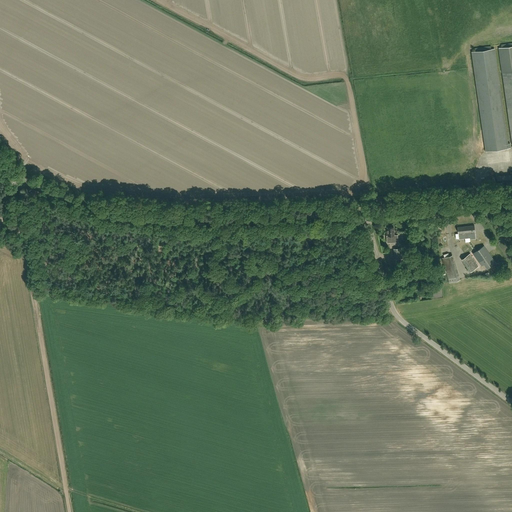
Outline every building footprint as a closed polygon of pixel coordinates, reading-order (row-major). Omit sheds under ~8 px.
[(511,45),(499,48),(502,72),(511,144),(511,45)] [(486,151),(508,148),(494,49),(472,52),(486,151)] [(464,232),(465,238),(470,238),(470,235),(475,234),(474,231),(475,231),(474,225),(464,226),(464,232)] [(387,231),(387,235),(386,235),(387,243),(398,242),(398,235),(394,235),(394,227),(387,227),(387,231)] [(472,253),(481,266),(484,264),(486,268),(495,262),(484,245),(472,253)] [(470,272),(479,266),(470,253),(461,260),(470,272)] [(452,255),(442,258),(448,278),(458,275),(452,255)]
